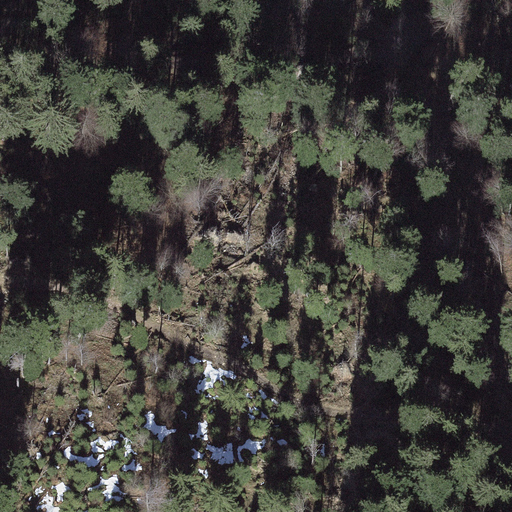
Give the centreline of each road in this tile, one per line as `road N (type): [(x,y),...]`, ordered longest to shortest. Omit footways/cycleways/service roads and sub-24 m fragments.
road 1 (track): [(0,277),(155,328),(320,407),(439,423),(466,447),(452,486),(411,511)]
road 2 (track): [(476,0),(414,37),(242,66),(0,24)]
